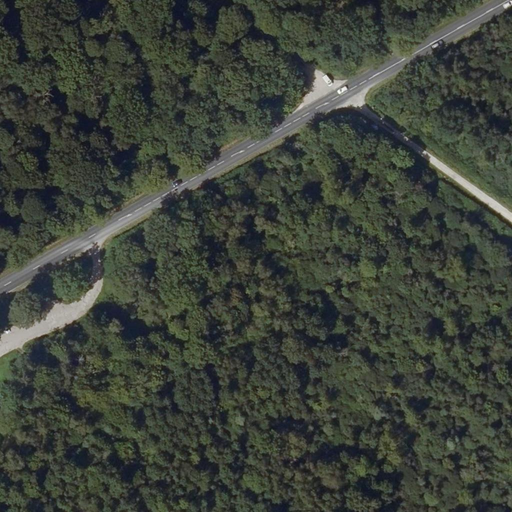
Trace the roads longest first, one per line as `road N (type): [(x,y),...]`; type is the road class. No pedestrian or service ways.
road 1 (secondary): [(0,291),(508,0)]
road 2 (track): [(209,0),(511,220)]
